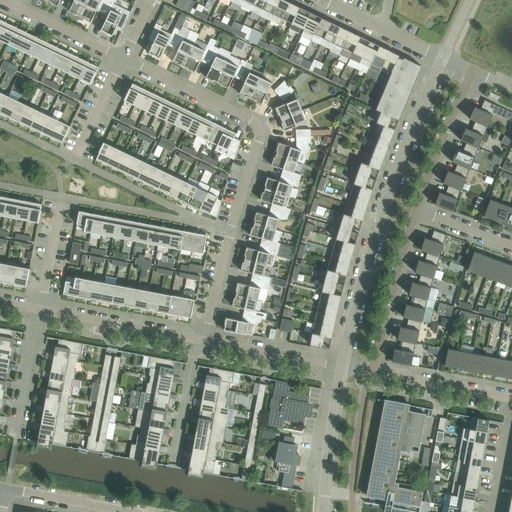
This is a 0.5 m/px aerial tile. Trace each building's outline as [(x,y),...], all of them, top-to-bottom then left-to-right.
[(73,0),(68,11),(76,15),(76,14),(80,16),(87,0),(73,0)] [(98,7),(104,9),(108,0),(87,0),(80,16),(84,17),(83,18),(91,22),(98,7)] [(108,16),(100,31),(108,35),(108,34),(112,36),(115,29),(121,31),(130,13),(130,12),(125,9),(114,4),(115,0),(108,0),(104,9),(109,12),(108,16)] [(178,0),(176,6),(190,13),(195,2),(191,0),(189,5),(178,0)] [(243,0),(240,6),(250,11),(255,0),(243,0)] [(255,0),(250,11),(259,16),(266,0),(255,0)] [(266,0),(259,16),(269,20),(272,14),(278,0),(266,0)] [(284,0),(278,0),(272,14),(269,20),(279,25),(282,19),(290,2),(286,1),(284,0)] [(296,6),(290,2),(282,19),(291,23),(299,7),(296,6)] [(299,7),(291,23),(289,29),(299,33),(301,28),(303,29),(310,12),(308,11),(299,7)] [(322,18),(313,14),(310,12),(303,29),(304,29),(301,36),(311,41),(311,40),(322,18)] [(331,23),(322,18),(311,40),(321,44),(331,23)] [(6,21),(5,22),(0,32),(0,40),(7,44),(16,26),(15,27),(9,24),(9,25),(5,23),(6,21)] [(237,21),(234,28),(240,31),(244,24),(237,21)] [(177,22),(175,27),(180,30),(182,26),(183,25),(177,22)] [(148,40),(153,42),(148,53),(152,55),(152,56),(159,60),(168,41),(174,43),(180,30),(175,27),(171,34),(160,29),(162,26),(156,23),(148,40)] [(330,49),(341,27),(331,23),(321,44),(330,49)] [(240,31),(238,36),(244,39),(246,34),(249,28),(243,25),(240,31)] [(17,26),(16,26),(7,44),(18,49),(26,31),(26,32),(19,29),(19,30),(16,28),(17,26)] [(178,50),(172,61),(180,65),(180,64),(184,66),(195,42),(187,38),(191,30),(182,26),(180,30),(174,43),(179,46),(178,50)] [(330,49),(329,51),(339,55),(340,54),(351,32),(341,27),(330,49)] [(27,31),(26,31),(18,49),(28,54),(37,36),(36,37),(30,34),(29,35),(26,33),(27,31)] [(349,59),(360,37),(351,32),(340,54),(349,59)] [(37,36),(28,54),(38,59),(47,41),(46,42),(40,39),(40,40),(36,38),(37,36)] [(370,41),(360,37),(349,59),(359,63),(370,41)] [(194,45),(184,66),(187,67),(187,68),(194,72),(200,60),(202,57),(207,59),(214,46),(216,41),(211,38),(207,45),(205,51),(194,45)] [(238,39),(233,49),(239,52),(241,48),(245,50),(248,44),(238,39)] [(47,41),(38,59),(49,64),(57,46),(56,47),(50,44),(50,45),(46,43),(47,41)] [(380,46),(370,41),(359,63),(369,68),(372,62),(380,46)] [(267,50),(277,54),(280,48),(270,43),(267,50)] [(58,46),(57,46),(49,64),(59,69),(67,53),(68,51),(67,50),(67,52),(61,49),(60,49),(57,48),(58,46)] [(211,66),(205,77),(213,81),(213,80),(217,82),(227,61),(228,58),(217,53),(219,49),(214,46),(207,59),(213,62),(211,66)] [(380,46),(369,68),(378,73),(389,50),(380,46)] [(290,52),(280,48),(277,54),(286,59),(290,52)] [(378,73),(374,82),(385,87),(389,78),(391,72),(398,57),(399,55),(389,50),(378,73)] [(70,54),(67,53),(59,69),(69,74),(77,58),(78,56),(78,55),(77,57),(71,54),(70,54)] [(292,53),(289,60),(299,65),(302,58),(292,53)] [(382,108),(380,112),(399,120),(407,101),(421,66),(403,57),(403,59),(398,57),(391,72),(389,78),(385,87),(379,102),(377,106),(382,108)] [(81,59),(77,58),(69,74),(80,79),(87,63),(88,61),(88,60),(87,62),(81,59)] [(302,58),(299,65),(309,70),(312,63),(302,58)] [(227,61),(217,82),(221,83),(220,84),(228,88),(235,73),(241,75),(247,62),(241,59),(238,67),(227,61)] [(247,62),(241,75),(246,78),(239,93),(250,99),(260,77),(263,73),(252,67),(253,65),(247,62)] [(91,64),(87,63),(80,79),(90,84),(91,84),(91,83),(90,83),(98,67),(91,64)] [(271,83),(260,77),(250,99),(261,104),(271,83)] [(279,95),(289,85),(284,80),(274,90),(279,95)] [(124,100),(135,105),(142,89),(139,87),(132,83),(125,100),(124,99),(124,100)] [(294,90),(289,85),(279,95),(283,100),(294,90)] [(143,87),(142,89),(135,105),(145,110),(154,92),(153,94),(149,92),(143,89),(144,87),(143,87)] [(154,92),(145,110),(155,115),(164,97),(163,99),(159,97),(160,97),(154,94),(154,92)] [(490,92),(488,96),(498,102),(500,97),(490,92)] [(9,119),(9,120),(18,101),(8,96),(0,111),(0,115),(3,116),(4,115),(10,118),(9,119)] [(164,97),(155,115),(166,120),(175,102),(174,102),(173,104),(170,102),(164,99),(164,97)] [(367,97),(365,101),(377,106),(379,102),(367,97)] [(279,115),(281,119),(301,110),(297,99),(275,108),(278,115),(279,115)] [(487,126),(496,105),(484,100),(480,109),(474,107),(469,118),(492,129),(492,128),(487,126)] [(28,106),(18,101),(9,120),(13,121),(14,120),(20,122),(19,124),(28,106)] [(166,120),(176,125),(185,107),(184,107),(183,109),(180,107),(180,106),(174,104),(175,102),(166,120)] [(29,129),(30,129),(39,111),(28,106),(19,124),(24,126),(24,125),(30,127),(29,129)] [(185,107),(176,125),(187,130),(195,113),(195,112),(194,114),(190,112),(191,111),(184,108),(185,107)] [(372,109),(368,119),(376,122),(395,130),(395,129),(396,126),(399,120),(380,112),(372,109)] [(306,122),(301,110),(281,119),(282,123),(281,123),(284,131),(306,122)] [(40,134),(49,116),(39,111),(30,129),(34,131),(35,130),(40,132),(40,134)] [(201,116),(195,113),(187,130),(197,135),(205,117),(204,119),(200,117),(201,116)] [(50,139),(59,121),(49,116),(40,134),(44,136),(45,135),(51,137),(50,139)] [(206,117),(205,117),(197,135),(207,140),(215,122),(214,124),(211,122),(211,121),(205,118),(206,117)] [(465,128),(460,140),(478,148),(481,140),(486,142),(492,129),(469,118),(475,121),(471,130),(465,128)] [(70,126),(59,121),(50,139),(54,141),(55,139),(61,142),(60,144),(61,144),(69,126),(70,127),(71,126),(70,126)] [(216,122),(215,122),(207,140),(217,145),(226,127),(225,127),(225,129),(221,127),(221,126),(215,123),(216,122)] [(376,122),(372,133),(391,140),(391,139),(392,136),(395,130),(376,122)] [(226,127),(217,145),(215,150),(234,160),(240,141),(234,138),(236,133),(229,130),(229,131),(225,129),(226,127)] [(372,133),(368,143),(387,150),(388,146),(391,140),(372,133)] [(277,151),(276,154),(297,161),(301,150),(307,152),(308,150),(308,143),(311,143),(310,136),(296,137),(296,149),(279,143),(276,150),(277,151)] [(452,161),(470,169),(478,148),(460,140),(466,143),(462,152),(457,149),(452,161)] [(115,147),(104,142),(103,142),(104,143),(95,161),(96,161),(96,159),(102,162),(101,164),(106,166),(115,147)] [(384,156),(387,150),(368,143),(364,153),(383,160),(384,156)] [(112,169),(116,171),(125,152),(115,147),(106,166),(107,164),(113,167),(112,169)] [(122,174),(126,176),(135,157),(125,152),(116,171),(117,169),(123,172),(122,174)] [(364,154),(361,163),(379,170),(381,166),(383,160),(364,153),(364,154)] [(293,172),(297,161),(276,154),(275,157),(274,157),(271,165),(287,170),(285,176),(299,181),(301,175),(293,172)] [(495,155),(492,162),(499,165),(502,158),(495,155)] [(135,157),(126,176),(127,176),(127,174),(133,177),(132,179),(136,181),(145,162),(135,157)] [(448,171),(443,183),(461,190),(469,169),(470,169),(452,161),(451,161),(457,164),(454,173),(448,171)] [(143,184),(147,186),(156,167),(145,162),(136,181),(137,181),(138,179),(143,182),(143,184)] [(361,163),(357,173),(376,180),(377,176),(378,175),(379,170),(361,163)] [(511,167),(504,164),(502,168),(511,172),(511,170),(511,167)] [(166,172),(156,167),(147,186),(148,184),(154,187),(153,189),(157,191),(166,172)] [(163,194),(167,196),(176,177),(166,172),(157,191),(158,189),(164,192),(163,194)] [(228,176),(220,172),(218,176),(227,180),(228,176)] [(372,190),(376,180),(357,173),(353,184),(372,190)] [(266,185),(264,189),(290,197),(293,186),(297,187),(299,181),(285,176),(283,182),(267,177),(264,185),(266,185)] [(487,176),(484,182),(491,185),(493,179),(487,176)] [(186,182),(176,177),(167,196),(168,196),(168,194),(174,197),(173,199),(178,201),(186,182)] [(189,177),(187,181),(197,186),(199,182),(189,177)] [(184,204),(188,206),(197,187),(186,182),(178,201),(179,199),(184,202),(184,204)] [(439,192),(434,204),(453,211),(461,190),(443,183),(448,185),(445,194),(439,192)] [(353,184),(350,194),(369,200),(370,196),(372,190),(353,184)] [(197,187),(188,206),(189,204),(195,207),(194,208),(198,210),(207,192),(197,187)] [(286,208),(290,197),(264,189),(263,192),(262,192),(260,200),(276,205),(274,211),(288,215),(290,209),(286,208)] [(218,197),(207,192),(198,210),(202,213),(203,211),(216,217),(221,201),(217,199),(217,198),(218,197)] [(367,207),(369,200),(350,194),(346,204),(366,210),(367,207)] [(8,196),(4,216),(15,218),(19,198),(18,200),(12,198),(11,199),(8,198),(8,196)] [(19,198),(15,218),(27,220),(30,203),(30,200),(29,202),(23,200),(23,201),(19,200),(19,198)] [(494,221),(501,203),(490,199),(483,216),(494,221)] [(27,220),(38,222),(39,222),(38,222),(41,204),(34,203),(30,203),(27,220)] [(511,207),(501,203),(494,221),(505,225),(511,207)] [(346,206),(343,214),(362,220),(366,210),(346,204),(346,206)] [(90,213),(79,211),(76,224),(85,225),(84,231),(91,232),(94,212),(94,215),(90,214),(90,213)] [(255,220),(254,224),(276,230),(279,219),(286,221),(288,215),(274,211),(272,217),(256,212),(254,220),(255,220)] [(95,213),(94,212),(91,232),(102,234),(105,215),(105,217),(101,216),(101,215),(94,214),(95,213)] [(360,227),(362,220),(343,214),(340,225),(339,226),(359,232),(360,227)] [(102,234),(113,236),(117,217),(116,217),(116,219),(112,218),(112,217),(106,216),(106,215),(105,215),(102,234)] [(117,217),(113,236),(124,239),(128,219),(127,221),(123,220),(123,219),(117,218),(117,217)] [(124,239),(135,241),(139,221),(138,223),(134,222),(135,222),(128,220),(128,219),(124,239)] [(139,221),(135,241),(147,243),(150,223),(150,225),(146,224),(139,222),(139,221)] [(147,243),(158,245),(161,225),(161,227),(157,226),(150,224),(151,223),(150,223),(147,243)] [(307,223),(305,229),(310,231),(313,232),(315,225),(307,223)] [(272,241),(276,230),(254,224),(253,227),(252,227),(250,235),(266,239),(264,245),(278,249),(280,243),(272,241)] [(162,225),(161,225),(158,245),(169,247),(173,227),(172,227),(172,229),(168,229),(168,228),(162,227),(162,225)] [(339,226),(336,238),(355,244),(359,232),(339,226)] [(169,247),(180,249),(184,229),(183,231),(179,231),(179,230),(173,229),(173,227),(169,247)] [(184,229),(180,249),(191,251),(195,231),(194,234),(190,233),(191,232),(184,231),(184,229)] [(424,238),(420,250),(440,256),(439,256),(446,235),(434,230),(430,240),(424,238)] [(195,232),(195,231),(191,251),(204,254),(204,253),(203,253),(206,235),(199,234),(195,234),(195,232)] [(352,254),(355,244),(336,238),(333,249),(352,254)] [(82,244),(73,242),(69,263),(78,264),(82,244)] [(244,259),(266,265),(272,266),(275,255),(277,255),(278,249),(264,245),(263,251),(246,247),(244,255),(245,255),(244,259)] [(278,249),(277,255),(286,258),(288,252),(278,249)] [(333,249),(330,260),(349,265),(352,254),(333,249)] [(421,274),(433,278),(440,256),(420,250),(427,252),(424,262),(418,260),(414,272),(421,274)] [(467,270),(477,274),(484,255),(474,251),(467,270)] [(459,255),(456,262),(462,264),(465,257),(459,255)] [(493,258),(484,255),(477,274),(486,277),(493,258)] [(503,262),(493,258),(486,277),(496,281),(503,262)] [(265,270),(266,265),(244,259),(243,262),(242,262),(240,270),(257,274),(255,280),(270,284),(271,278),(269,277),(270,271),(265,270)] [(346,275),(349,265),(330,260),(327,270),(346,275)] [(511,267),(511,265),(503,262),(496,281),(506,284),(511,267)] [(13,286),(14,286),(18,266),(7,264),(3,284),(7,285),(8,283),(14,284),(13,286)] [(202,273),(203,266),(189,264),(189,266),(188,271),(202,273)] [(25,288),(29,269),(30,269),(30,268),(18,266),(14,286),(18,287),(19,285),(25,286),(25,288)] [(327,270),(324,281),(343,286),(346,275),(327,270)] [(412,282),(408,295),(414,296),(427,300),(427,299),(430,288),(433,278),(421,274),(418,284),(412,282)] [(73,298),(77,298),(81,278),(75,277),(76,278),(75,282),(66,281),(63,294),(67,294),(67,296),(68,294),(72,295),(74,296),(73,298)] [(85,300),(89,301),(93,280),(81,278),(77,298),(78,298),(79,296),(85,298),(85,300)] [(104,282),(93,280),(89,301),(90,301),(90,299),(96,300),(96,302),(100,303),(104,282)] [(237,291),(236,294),(258,299),(260,288),(268,290),(270,284),(255,280),(254,286),(237,283),(235,291),(237,291)] [(324,281),(321,292),(341,297),(343,286),(324,281)] [(107,304),(112,305),(116,284),(104,282),(100,303),(101,303),(101,301),(107,302),(107,304)] [(126,287),(116,284),(112,305),(112,303),(119,304),(118,306),(123,307),(126,287)] [(129,308),(134,309),(138,289),(126,287),(123,307),(124,305),(130,306),(129,308)] [(141,310),(145,311),(149,291),(138,289),(134,309),(135,307),(140,308),(141,308),(141,310)] [(183,297),(179,317),(183,318),(184,316),(191,318),(194,300),(195,300),(192,299),(194,292),(184,290),(183,297)] [(160,293),(149,291),(145,311),(146,311),(146,309),(152,310),(152,312),(156,313),(160,293)] [(321,292),(319,303),(338,307),(341,297),(321,292)] [(163,314),(168,315),(171,295),(160,293),(156,313),(157,313),(157,311),(163,313),(163,314)] [(255,311),(258,299),(236,294),(235,298),(234,298),(232,306),(249,309),(247,316),(265,319),(267,313),(255,311)] [(183,297),(171,295),(168,315),(168,313),(175,315),(174,317),(179,317),(183,297)] [(406,304),(403,317),(408,318),(421,321),(429,323),(435,301),(427,299),(427,300),(414,296),(412,306),(406,304)] [(319,303),(316,313),(336,318),(338,307),(319,303)] [(437,313),(451,316),(453,307),(439,303),(437,313)] [(316,313),(314,324),(333,328),(336,318),(316,313)] [(225,326),(224,330),(252,335),(254,324),(260,325),(262,319),(265,320),(265,319),(247,316),(246,322),(225,318),(224,326),(225,326)] [(288,320),(282,318),(279,330),(285,331),(288,320)] [(400,326),(397,339),(416,343),(421,321),(408,318),(406,328),(400,326)] [(441,320),(440,325),(447,327),(449,319),(444,318),(441,320)] [(285,331),(291,333),(294,321),(288,320),(285,331)] [(314,324),(312,335),(331,339),(333,330),(333,328),(314,324)] [(0,343),(10,345),(12,345),(13,346),(13,345),(14,338),(12,338),(13,331),(13,330),(4,329),(0,327),(0,343)] [(274,340),(276,330),(270,328),(268,338),(274,340)] [(310,344),(329,348),(331,339),(312,335),(310,344)] [(54,353),(54,354),(55,354),(56,354),(68,356),(68,360),(74,361),(76,361),(76,362),(77,362),(78,360),(79,354),(81,355),(83,345),(83,344),(68,341),(59,339),(57,346),(55,346),(54,353)] [(394,349),(392,361),(407,364),(411,365),(412,357),(415,343),(402,340),(400,350),(394,349)] [(0,361),(7,363),(8,363),(9,363),(10,357),(11,353),(11,352),(12,348),(12,346),(13,346),(12,345),(10,345),(0,343),(0,361)] [(444,365),(458,368),(461,351),(447,348),(447,349),(444,365)] [(461,351),(458,368),(471,370),(474,353),(461,351)] [(471,370),(483,373),(486,356),(474,353),(471,370)] [(51,370),(51,371),(53,371),(65,374),(64,377),(72,379),(74,379),(76,369),(74,369),(76,362),(76,361),(74,361),(68,360),(68,356),(56,354),(55,354),(54,354),(53,356),(53,360),(52,364),(52,365),(51,370)] [(105,354),(103,366),(109,367),(112,356),(106,355),(105,354)] [(115,356),(112,368),(119,369),(121,357),(115,356)] [(150,357),(148,367),(150,368),(149,374),(149,375),(150,376),(150,375),(159,377),(159,373),(171,376),(173,376),(174,376),(175,369),(173,368),(174,361),(165,359),(150,356),(150,357)] [(486,356),(483,373),(495,375),(499,358),(486,356)] [(499,358),(495,375),(508,378),(511,360),(499,358)] [(0,379),(4,380),(5,380),(6,381),(6,380),(7,375),(7,374),(8,370),(8,369),(9,365),(9,364),(9,363),(8,363),(7,363),(0,361),(0,379)] [(205,382),(206,382),(207,383),(219,385),(219,388),(227,390),(228,390),(230,383),(232,383),(234,373),(234,372),(219,369),(210,368),(209,375),(206,374),(205,382)] [(47,388),(48,389),(49,389),(62,391),(61,394),(69,396),(71,397),(73,386),(71,386),(72,379),(64,377),(65,374),(53,371),(51,371),(50,373),(49,377),(49,378),(49,382),(48,383),(47,388)] [(146,391),(145,392),(155,394),(156,391),(168,393),(169,393),(170,394),(170,393),(171,388),(171,387),(172,383),(172,382),(173,378),(173,377),(173,376),(171,376),(159,373),(159,377),(150,375),(150,376),(149,383),(147,382),(146,391)] [(284,420),(304,424),(306,412),(308,412),(309,408),(307,407),(309,395),(298,393),(297,396),(295,395),(296,393),(289,391),(290,383),(276,381),(272,398),(271,398),(270,407),(271,407),(267,426),(277,428),(282,429),(284,420)] [(202,399),(202,400),(204,400),(216,402),(215,406),(225,407),(227,398),(225,397),(227,390),(219,388),(219,385),(207,383),(206,382),(205,382),(205,384),(204,388),(204,389),(203,393),(203,394),(202,399)] [(260,384),(257,396),(264,397),(266,385),(260,384)] [(44,405),(44,406),(45,406),(46,406),(58,408),(58,412),(66,413),(66,414),(68,414),(69,404),(68,403),(69,396),(61,394),(62,391),(49,389),(48,389),(47,388),(47,389),(46,394),(46,395),(45,399),(45,400),(44,405)] [(141,392),(138,409),(152,412),(153,408),(165,411),(166,411),(167,411),(168,405),(168,404),(169,401),(169,400),(170,395),(170,394),(169,393),(168,393),(156,391),(155,394),(145,392),(145,393),(141,392)] [(366,494),(366,496),(386,500),(385,504),(385,505),(385,506),(385,507),(384,511),(387,511),(390,511),(392,508),(413,511),(418,511),(421,501),(423,492),(414,490),(398,487),(399,483),(395,482),(401,451),(410,452),(411,450),(418,452),(425,414),(408,411),(409,406),(409,405),(410,404),(404,403),(385,399),(384,400),(378,399),(378,400),(384,401),(366,494)] [(198,416),(198,417),(199,417),(201,417),(213,420),(212,423),(226,426),(229,408),(225,407),(215,406),(216,402),(204,400),(202,400),(201,401),(200,406),(200,410),(199,411),(198,416)] [(41,423),(42,423),(43,424),(55,426),(54,429),(64,431),(66,421),(64,421),(66,414),(66,413),(58,412),(58,408),(46,406),(45,406),(44,406),(43,412),(43,413),(42,417),(41,423)] [(135,423),(135,426),(141,427),(149,429),(149,426),(161,428),(163,428),(164,428),(165,423),(165,422),(166,418),(166,417),(167,412),(167,411),(166,411),(165,411),(153,408),(152,412),(138,409),(135,423)] [(195,434),(196,435),(197,435),(209,437),(209,440),(217,442),(223,443),(223,440),(226,426),(212,423),(213,420),(201,417),(199,417),(198,417),(198,418),(197,423),(197,424),(196,428),(196,429),(195,434)] [(471,418),(469,429),(487,432),(489,421),(489,420),(480,419),(472,417),(472,418),(471,418)] [(440,418),(438,429),(444,430),(445,424),(446,419),(440,418)] [(37,441),(37,445),(51,448),(52,444),(66,446),(69,432),(64,431),(54,429),(55,426),(43,424),(42,423),(41,423),(41,424),(40,429),(39,430),(39,434),(39,435),(38,440),(37,441)] [(137,435),(136,445),(145,446),(146,443),(158,445),(160,446),(160,445),(161,440),(162,439),(163,434),(163,433),(164,429),(164,428),(163,428),(161,428),(149,426),(149,429),(141,427),(139,435),(137,435)] [(461,439),(485,443),(487,432),(469,429),(463,428),(461,439)] [(262,430),(260,438),(274,440),(276,432),(262,430)] [(192,451),(192,452),(193,452),(194,452),(206,454),(205,458),(215,460),(217,450),(215,449),(217,442),(209,440),(209,437),(197,435),(196,435),(195,434),(195,435),(194,440),(194,441),(193,445),(193,446),(192,451)] [(279,442),(276,457),(275,461),(279,462),(278,471),(284,472),(282,486),(281,487),(281,489),(291,491),(292,489),(292,488),(296,465),(299,466),(299,465),(298,465),(299,456),(296,455),(297,445),(293,444),(294,438),(284,436),(283,443),(279,442)] [(483,455),(485,443),(461,439),(459,450),(483,455)] [(86,449),(87,450),(95,452),(97,441),(95,441),(89,440),(88,440),(86,449)] [(97,441),(95,452),(103,453),(104,453),(106,443),(105,443),(98,442),(97,441)] [(129,458),(142,461),(141,465),(156,468),(157,464),(157,463),(158,457),(159,453),(159,452),(160,446),(158,445),(146,443),(145,446),(136,445),(131,444),(129,458)] [(480,466),(483,455),(459,450),(457,461),(480,466)] [(188,470),(188,474),(202,476),(203,472),(213,474),(220,475),(222,461),(215,460),(205,458),(206,454),(194,452),(193,452),(192,452),(191,458),(190,459),(190,463),(189,468),(188,470)] [(478,477),(480,466),(457,461),(455,472),(455,473),(478,477)] [(430,468),(428,479),(435,480),(437,469),(430,468)] [(243,469),(241,478),(243,479),(243,480),(246,480),(250,481),(251,480),(252,471),(245,469),(243,469)] [(453,484),(476,488),(478,477),(455,473),(453,484)] [(426,490),(433,491),(434,485),(435,480),(428,479),(426,490)] [(451,495),(474,499),(476,488),(453,484),(451,495)] [(426,490),(424,501),(430,503),(433,491),(426,490)] [(472,511),(474,499),(451,495),(449,506),(472,511)] [(421,501),(418,511),(428,511),(429,506),(430,503),(424,501),(421,501)]
